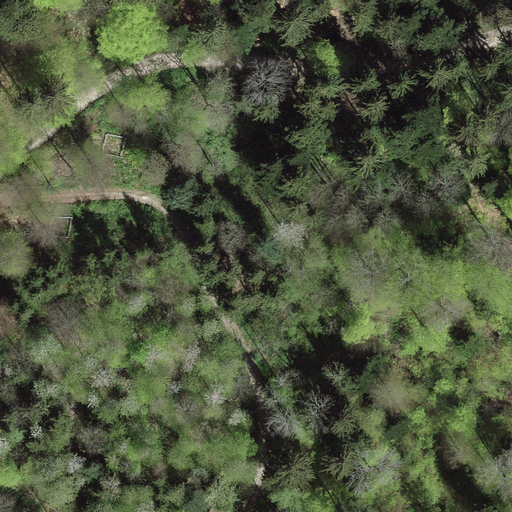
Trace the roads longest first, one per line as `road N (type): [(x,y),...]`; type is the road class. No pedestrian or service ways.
road 1 (track): [(0,166),(93,90),(158,56),(342,72),(424,58),(511,30)]
road 2 (track): [(0,194),(133,194),(174,220),(246,354),(263,409),(265,464),(247,511)]
